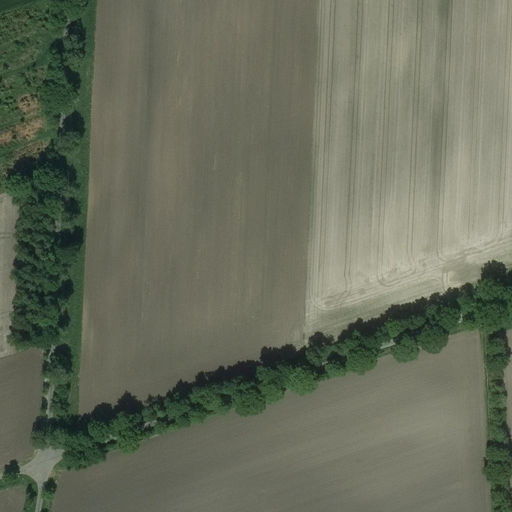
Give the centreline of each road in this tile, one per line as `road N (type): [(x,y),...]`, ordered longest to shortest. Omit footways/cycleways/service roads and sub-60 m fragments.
road 1 (unclassified): [(511,303),(45,462)]
road 2 (unclassified): [(45,462),(67,0)]
